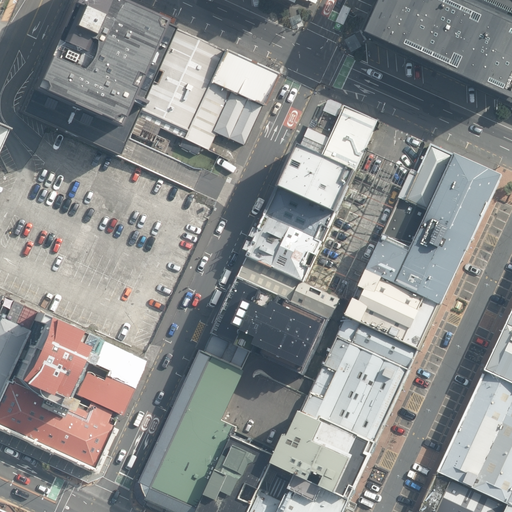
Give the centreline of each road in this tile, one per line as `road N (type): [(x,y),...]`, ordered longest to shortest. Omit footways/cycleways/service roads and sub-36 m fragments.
road 1 (tertiary): [(105,508),(312,54)]
road 2 (unclassified): [(511,221),(382,511)]
road 3 (primary): [(511,144),(312,54)]
road 4 (primary): [(312,54),(192,0)]
